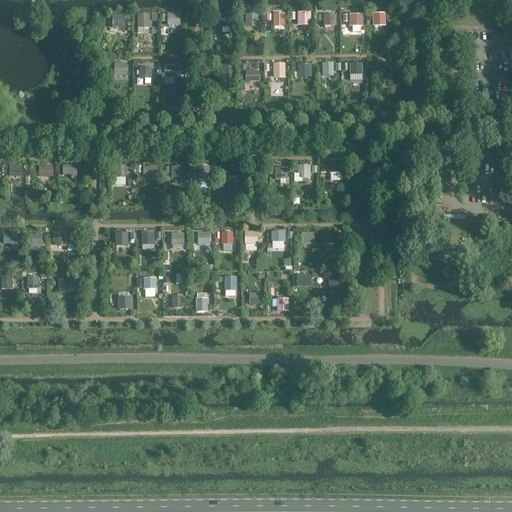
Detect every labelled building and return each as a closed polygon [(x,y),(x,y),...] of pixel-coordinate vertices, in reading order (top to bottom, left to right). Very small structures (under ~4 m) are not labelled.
[(312,25),(312,12),(298,12),(299,25),(312,25)] [(139,27),(150,27),(150,13),(138,13),(139,27)] [(352,25),(364,25),(363,14),(351,15),(352,25)] [(235,15),(223,15),(223,28),(235,28),(235,15)] [(285,15),(273,15),(273,28),(285,28),(285,15)] [(338,15),(326,15),(326,27),(338,27),(338,15)] [(391,15),(378,15),(378,27),(391,27),(391,15)] [(128,16),(116,16),(116,28),(128,28),(128,16)] [(184,16),(172,16),(172,28),(184,28),(184,16)] [(324,63),(324,75),(334,75),(334,62),(324,63)] [(274,78),(286,78),(286,63),(274,64),(274,78)] [(140,78),(146,78),(146,83),(152,83),(152,67),(140,67),(140,78)] [(261,67),(249,67),(249,79),(261,79),(261,67)] [(315,67),(302,67),(302,80),(315,80),(315,67)] [(365,67),(353,67),(353,79),(365,79),(365,67)] [(131,68),(118,68),(118,80),(131,80),(131,68)] [(179,68),(166,68),(166,80),(179,80),(179,68)] [(331,160),(331,180),(342,180),(341,160),(331,160)] [(311,178),(311,165),(298,165),(298,178),(311,178)] [(22,166),(10,166),(10,178),(22,178),(22,166)] [(41,166),(41,176),(54,176),(54,166),(41,166)] [(127,166),(115,166),(115,179),(127,179),(127,166)] [(144,177),(158,177),(158,166),(144,166),(144,177)] [(183,167),(171,167),(171,179),(183,179),(183,167)] [(236,167),(223,167),(223,180),(236,180),(236,167)] [(76,168),(64,168),(64,180),(76,180),(76,168)] [(287,169),(275,169),(275,181),(287,181),(287,169)] [(340,185),(328,185),(328,198),(340,198),(340,185)] [(285,248),(284,231),(272,232),(273,248),(285,248)] [(223,250),(233,250),(234,232),(223,232),(223,250)] [(327,232),(327,242),(339,243),(339,232),(327,232)] [(184,241),(184,234),(173,233),(173,241),(184,241)] [(257,234),(244,234),(244,246),(257,246),(257,234)] [(313,234),(300,235),(300,245),(313,244),(313,234)] [(66,235),(54,235),(54,247),(66,247),(66,235)] [(17,236),(4,236),(4,248),(17,248),(17,236)] [(213,239),(201,239),(201,252),(213,252),(213,239)] [(159,240),(147,240),(147,252),(159,252),(159,240)] [(298,286),(311,285),(311,275),(298,275),(298,286)] [(41,279),(29,279),(29,292),(41,292),(41,279)] [(72,280),(60,279),(59,291),(71,292),(72,280)] [(236,279),(223,279),(223,291),(236,291),(236,279)] [(160,280),(148,280),(148,292),(160,292),(160,280)] [(340,280),(328,280),(328,292),(340,292),(340,280)] [(250,293),(250,304),(263,304),(263,292),(250,293)] [(293,295),(280,295),(280,308),(293,308),(293,295)] [(207,300),(195,300),(195,313),(207,313),(207,300)]
